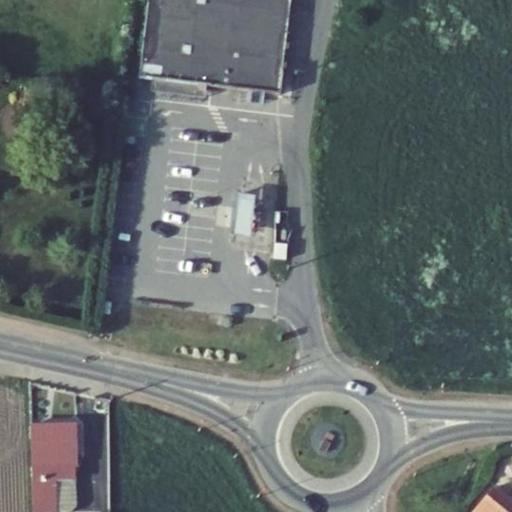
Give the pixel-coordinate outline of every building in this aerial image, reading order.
[(149,0),(138,79),(152,80),(208,89),(281,99),(293,0),(149,0)] [(152,80),(150,93),(207,101),(208,89),(152,80)] [(231,236),(250,239),(256,198),(237,195),(231,236)] [(71,455),(74,455),(72,413),(29,415),(32,504),(53,504),(52,470),(72,469),(71,455)] [(511,511),(511,510),(484,488),(467,511),(511,511)]
